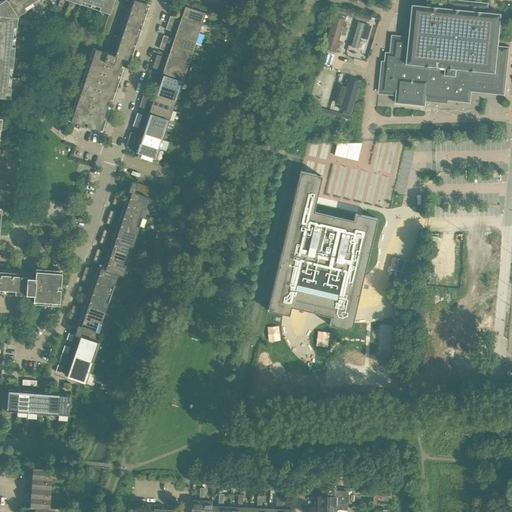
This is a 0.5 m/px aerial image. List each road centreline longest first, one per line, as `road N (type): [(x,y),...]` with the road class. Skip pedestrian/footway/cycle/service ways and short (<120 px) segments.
road 1 (residential): [(81,252),(163,0)]
road 2 (residential): [(17,351),(35,347),(56,327),(81,252)]
